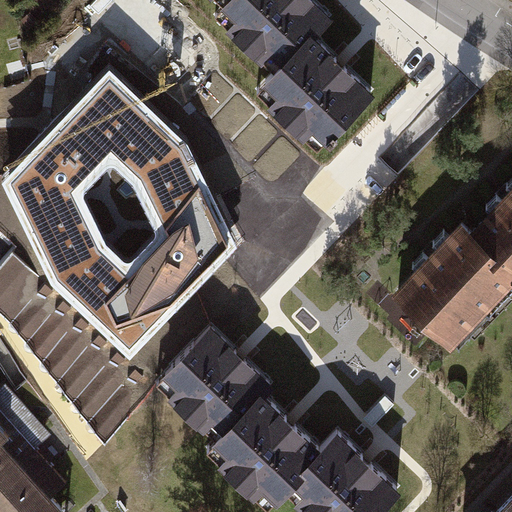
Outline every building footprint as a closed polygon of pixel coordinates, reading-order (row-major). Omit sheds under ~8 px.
[(351,0),(238,0),(234,4),(289,63),(277,74),(334,136),(395,79),(337,17),(353,2),(351,0)] [(9,178),(61,275),(131,342),(230,240),(186,144),(114,77),(75,120),(70,115),(9,178)] [(476,206),(404,279),(462,337),(511,286),(511,190),(486,216),(476,206)] [(161,383),(18,245),(0,265),(0,309),(12,322),(106,446),(161,383)] [(228,313),(173,367),(237,431),(225,444),(279,498),(300,477),(334,511),(379,511),(413,479),(354,420),(337,436),(288,386),(294,379),(228,313)] [(0,511),(48,511),(42,505),(53,496),(52,494),(67,481),(34,444),(46,431),(5,386),(0,390),(0,511)] [(511,511),(511,493),(493,511),(511,511)]
